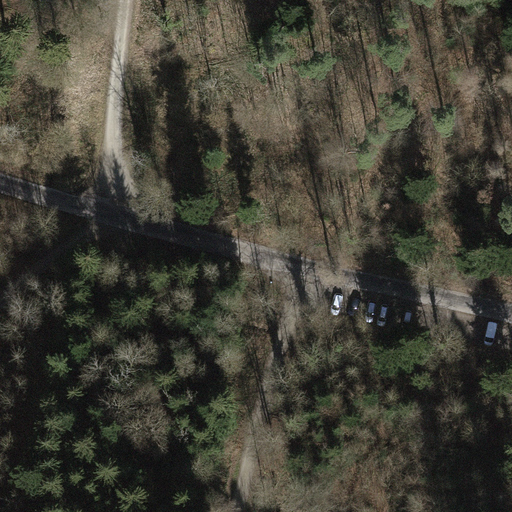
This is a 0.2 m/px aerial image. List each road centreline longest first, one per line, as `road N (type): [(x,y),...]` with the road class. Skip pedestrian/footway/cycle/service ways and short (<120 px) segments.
road 1 (unclassified): [(0,184),(511,314)]
road 2 (track): [(0,302),(112,215),(125,0)]
road 3 (track): [(238,511),(310,268)]
